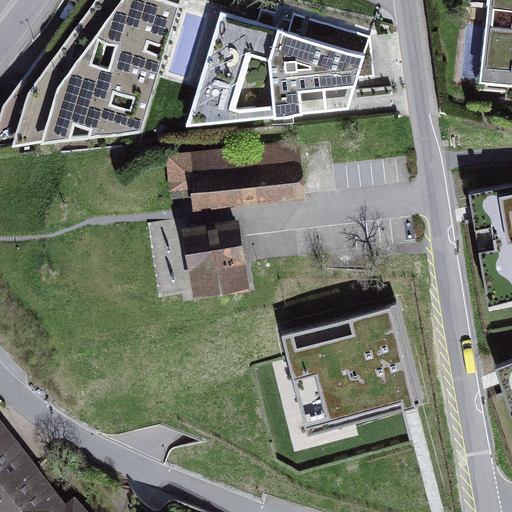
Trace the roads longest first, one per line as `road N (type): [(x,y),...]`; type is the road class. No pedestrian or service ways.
road 1 (residential): [(409,0),(476,511)]
road 2 (residential): [(0,369),(32,406),(109,458),(250,511)]
road 3 (unknown): [(435,191),(247,218)]
